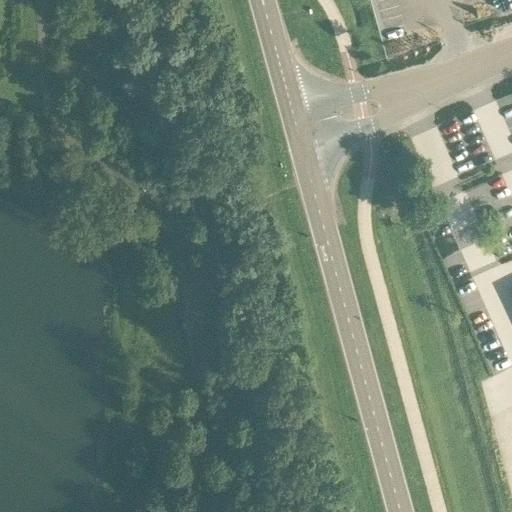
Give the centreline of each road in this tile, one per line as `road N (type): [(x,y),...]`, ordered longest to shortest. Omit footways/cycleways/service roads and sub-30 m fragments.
road 1 (tertiary): [(400,511),(296,133)]
road 2 (unknown): [(407,95),(511,358)]
road 3 (unclassified): [(296,133),(511,53)]
road 4 (tertiary): [(296,133),(261,0)]
